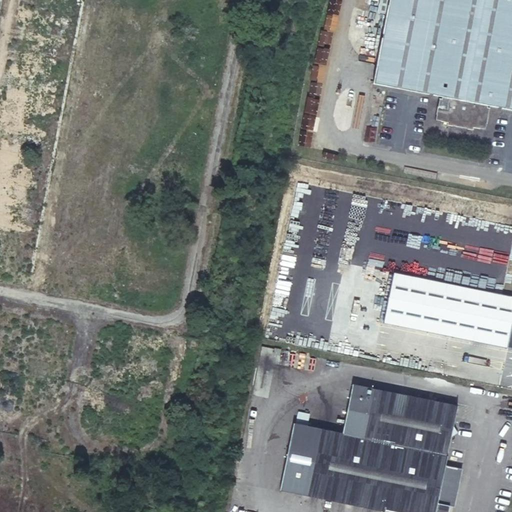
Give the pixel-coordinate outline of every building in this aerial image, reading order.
[(0,0),(0,46),(8,0),(0,0)] [(511,0),(390,0),(390,3),(382,2),(378,27),(386,28),(372,99),(440,112),(435,134),(448,136),(448,138),(473,143),(474,141),(487,144),(490,121),(511,125),(511,0)] [(322,30),(327,31),(330,23),(335,24),(337,14),(326,11),(322,30)] [(328,67),(314,64),(300,123),(307,125),(312,103),(319,105),(328,67)] [(511,362),(511,311),(395,287),(385,336),(511,362)] [(443,511),(450,481),(456,452),(463,446),(458,439),(462,418),(377,402),(356,399),(346,447),(325,444),(297,438),(284,505),(312,510),(320,511),(443,511)] [(300,438),(310,440),(312,429),(302,427),(300,438)] [(461,511),(467,484),(450,481),(443,511),(461,511)]
